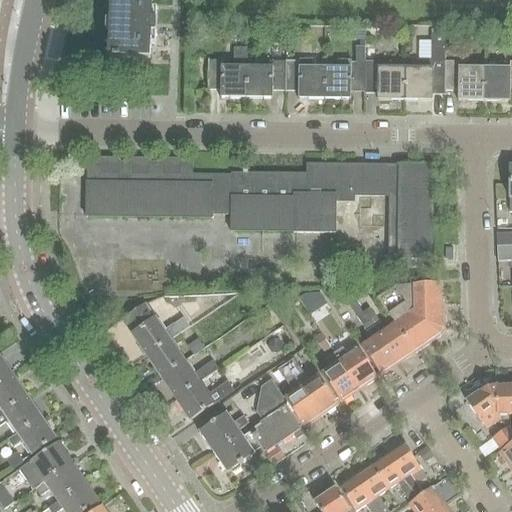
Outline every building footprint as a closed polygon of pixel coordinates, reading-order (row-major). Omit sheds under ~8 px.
[(156,35),(156,33),(156,28),(156,22),(151,22),(151,8),(151,0),(111,0),(109,58),(109,60),(113,60),(120,61),(120,60),(150,61),(150,59),(150,50),(150,35),(156,35)] [(388,29),(367,30),(367,40),(389,38),(388,29)] [(237,31),(237,41),(247,41),(247,31),(237,31)] [(431,90),(444,91),(443,96),(444,96),(444,92),(444,63),(445,64),(445,32),(431,31),(430,59),(419,59),(419,70),(405,69),(404,102),(405,102),(405,101),(418,101),(418,102),(431,102),(431,90)] [(274,33),(274,44),(285,45),(285,33),(274,33)] [(365,93),(365,48),(355,48),(355,63),(351,63),(351,69),(324,69),(324,101),(325,101),(325,100),(340,100),(340,101),(342,101),(342,100),(349,100),(349,101),(350,101),(350,93),(365,93)] [(366,95),(366,89),(378,90),(377,102),(391,102),(391,101),(404,101),(404,102),(405,69),(377,69),(377,63),(375,63),(375,50),(366,50),(366,48),(365,48),(365,93),(365,95),(366,95)] [(208,91),(218,91),(220,91),(220,100),(221,100),(221,99),(229,99),(229,100),(230,100),(230,99),(246,99),(246,100),(247,68),(247,49),(234,49),(233,68),(221,68),(221,61),(208,61),(207,92),(208,92),(208,91)] [(285,94),(285,63),(272,63),(272,69),(247,68),(246,100),(247,100),(247,99),(262,99),(262,100),(264,100),(264,99),(271,99),(271,100),(272,100),(272,92),(285,92),(285,94)] [(299,63),(285,63),(285,94),(286,94),(286,92),(298,92),(298,101),(299,101),(299,100),(307,100),(307,101),(308,101),(308,100),(324,100),(324,101),(324,69),(299,69),(299,63)] [(444,63),(444,92),(458,93),(458,103),(459,103),(459,102),(483,102),(483,103),(484,103),(484,70),(458,70),(458,64),(445,64),(444,63)] [(510,96),(511,96),(511,63),(510,63),(510,70),(484,70),(484,103),(484,102),(509,102),(509,103),(510,103),(510,96)] [(87,173),(86,184),(86,219),(87,219),(87,217),(210,218),(210,220),(212,220),(212,216),(230,216),(230,233),(334,235),(334,204),(355,204),(355,186),(389,186),(388,265),(399,265),(398,260),(423,261),(432,261),(433,167),(306,165),(306,175),(247,174),(247,171),(243,171),(243,174),(231,174),(231,176),(193,176),(193,164),(181,164),(181,160),(161,160),(161,164),(150,164),(150,160),(130,160),(129,164),(119,163),(119,160),(98,160),(98,163),(87,163),(87,173)] [(511,234),(496,235),(497,247),(511,246),(511,234)] [(511,246),(497,247),(497,263),(511,261),(511,246)] [(441,319),(440,285),(395,289),(378,300),(388,316),(388,317),(394,326),(395,325),(415,354),(440,337),(444,330),(444,319),(441,319)] [(319,295),(295,297),(307,315),(325,303),(319,295)] [(395,325),(394,326),(386,331),(363,297),(355,302),(362,314),(363,313),(397,364),(401,361),(402,363),(415,354),(395,325)] [(124,320),(134,335),(132,336),(147,357),(170,342),(190,329),(184,320),(164,334),(145,306),(124,320)] [(370,341),(361,348),(381,377),(394,368),(393,367),(397,364),(363,313),(362,314),(355,319),(370,341)] [(321,337),(315,341),(324,354),(330,350),(321,337)] [(268,344),(268,349),(271,354),(276,354),(281,351),(282,345),(279,341),(273,340),(268,344)] [(194,357),(205,350),(199,341),(188,348),(194,357)] [(147,357),(161,379),(184,363),(170,342),(147,357)] [(376,378),(357,350),(348,356),(342,348),(333,355),(357,391),(362,387),(364,389),(377,380),(376,378)] [(330,368),(320,375),(339,403),(340,403),(341,404),(355,395),(353,393),(357,391),(333,355),(324,360),(330,368)] [(0,385),(12,378),(0,360),(0,385)] [(198,384),(199,384),(218,371),(212,362),(193,376),(184,363),(161,379),(176,400),(198,384)] [(286,367),(319,417),(323,414),(325,415),(337,407),(335,406),(336,405),(317,377),(308,383),(294,362),(286,367)] [(284,401),(288,407),(302,428),(303,427),(304,429),(316,421),(315,419),(319,417),(286,367),(278,372),(292,393),(283,400),(284,401)] [(26,398),(12,378),(0,385),(0,408),(2,412),(3,414),(26,398)] [(258,401),(288,407),(284,401),(283,400),(270,381),(260,388),(260,392),(258,401)] [(176,400),(190,421),(233,392),(227,384),(207,397),(199,384),(198,384),(176,400)] [(496,386),(497,415),(498,415),(500,418),(502,417),(511,417),(511,385),(496,386)] [(479,393),(466,404),(479,422),(480,422),(485,429),(493,423),(500,434),(508,429),(500,418),(498,415),(497,415),(496,386),(479,393)] [(0,428),(9,422),(17,434),(18,435),(41,419),(26,398),(3,414),(2,412),(0,414),(0,428)] [(288,407),(258,401),(256,413),(263,423),(288,407)] [(260,449),(263,455),(302,428),(288,407),(263,423),(251,432),(252,433),(249,434),(260,449)] [(226,415),(199,434),(213,454),(240,435),(238,432),(248,425),(243,418),(233,425),(226,415)] [(23,442),(33,456),(55,441),(41,419),(18,435),(17,434),(7,441),(13,449),(23,442)] [(500,434),(492,440),(493,440),(499,449),(507,444),(511,440),(511,430),(510,428),(508,429),(500,434)] [(253,454),(260,449),(249,434),(243,439),(240,435),(213,454),(227,475),(230,472),(233,474),(240,469),(239,466),(254,456),(253,454)] [(45,484),(72,465),(58,444),(19,471),(32,492),(35,490),(45,484)] [(392,454),(387,457),(408,489),(416,500),(423,495),(417,486),(410,476),(420,469),(409,454),(403,444),(391,452),(392,454)] [(511,444),(509,447),(500,453),(501,453),(499,454),(508,467),(509,465),(511,469),(511,444)] [(277,448),(267,454),(274,464),(284,458),(277,448)] [(427,448),(418,454),(424,464),(426,462),(433,457),(427,448)] [(6,462),(12,472),(24,464),(17,454),(6,462)] [(382,458),(371,466),(388,491),(397,486),(409,504),(416,500),(408,489),(387,457),(383,460),(382,458)] [(40,498),(50,491),(58,503),(85,485),(72,465),(45,484),(35,490),(40,498)] [(360,476),(356,479),(378,511),(387,511),(378,498),(388,491),(371,466),(359,474),(360,476)] [(338,488),(354,511),(357,511),(365,507),(368,511),(378,511),(356,479),(351,482),(350,480),(338,488)] [(427,480),(417,486),(423,495),(431,490),(433,488),(427,480)] [(49,511),(59,511),(62,510),(63,511),(87,511),(99,505),(85,485),(58,503),(48,510),(49,511)] [(435,511),(443,506),(440,502),(441,501),(433,488),(431,490),(423,495),(416,500),(409,504),(408,505),(412,511),(435,511)] [(349,511),(335,490),(331,493),(329,492),(323,496),(323,498),(314,504),(319,511),(349,511)] [(13,505),(9,499),(0,505),(4,511),(13,505)]
